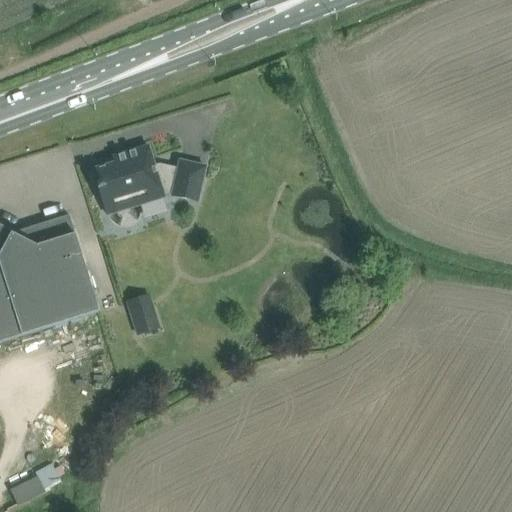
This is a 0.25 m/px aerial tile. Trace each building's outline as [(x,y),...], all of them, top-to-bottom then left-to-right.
[(98,184),(108,215),(165,198),(163,190),(168,188),(174,190),(173,196),(198,202),(206,167),(180,161),(179,168),(160,164),(155,166),(149,146),(114,157),(116,163),(97,169),(101,183),(98,184)] [(0,343),(100,312),(70,215),(12,233),(0,226),(0,343)] [(153,305),(132,312),(139,335),(160,328),(153,305)] [(54,463),(38,471),(46,488),(63,479),(54,463)] [(38,477),(11,491),(19,506),(46,492),(45,490),(38,477)]
